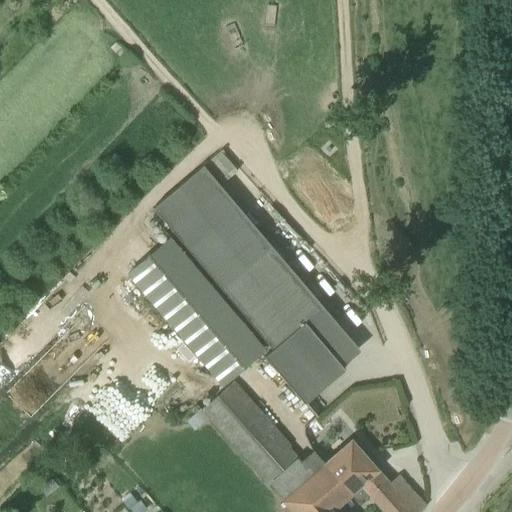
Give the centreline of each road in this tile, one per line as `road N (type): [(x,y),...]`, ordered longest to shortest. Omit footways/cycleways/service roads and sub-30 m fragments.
road 1 (track): [(369,282),(308,231),(271,182),(250,131),(227,127),(141,203),(111,247),(107,313)]
road 2 (track): [(369,282),(341,0)]
road 3 (track): [(217,132),(102,0)]
road 4 (tertiary): [(443,511),(500,442),(511,406)]
